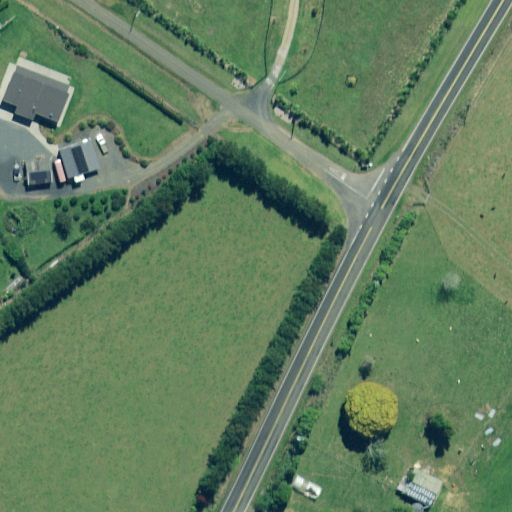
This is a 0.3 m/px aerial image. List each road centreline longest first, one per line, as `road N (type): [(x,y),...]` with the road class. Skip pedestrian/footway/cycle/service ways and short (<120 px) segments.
road 1 (residential): [(87,0),(378,196)]
road 2 (unclassified): [(234,511),(378,196)]
road 3 (unclassified): [(378,196),(496,0)]
